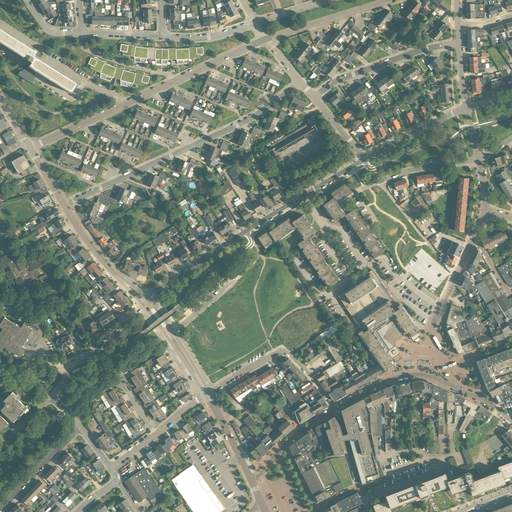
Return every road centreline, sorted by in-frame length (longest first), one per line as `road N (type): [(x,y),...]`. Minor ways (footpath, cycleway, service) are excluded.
road 1 (residential): [(63,204),(250,119),(299,81)]
road 2 (residential): [(148,299),(363,159)]
road 3 (residential): [(511,422),(420,374),(384,382),(335,409)]
road 4 (residential): [(206,392),(285,351),(335,409)]
road 5 (residential): [(312,97),(353,74),(458,45)]
road 6 (residential): [(266,42),(393,0)]
road 7 (residential): [(433,325),(486,211)]
road 8 (residential): [(362,188),(405,170),(478,159)]
